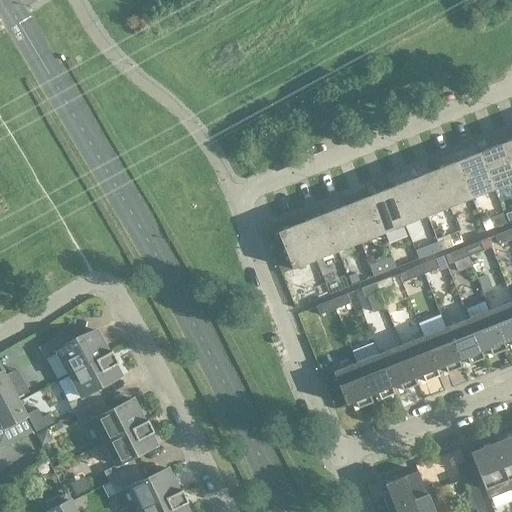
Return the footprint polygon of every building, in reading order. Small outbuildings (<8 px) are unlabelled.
[(511,139),(501,144),(511,170),(511,139)] [(511,182),(511,170),(501,144),(479,152),(494,190),(511,182)] [(494,190),(479,152),(457,161),(471,198),(494,190)] [(471,198),(457,161),(434,170),(449,207),(471,198)] [(449,207),(434,170),(412,179),(427,216),(449,207)] [(427,216),(412,179),(390,188),(404,225),(427,216)] [(404,225),(390,188),(367,196),(382,234),(404,225)] [(382,234),(367,196),(345,205),(360,243),(382,234)] [(360,243),(345,205),(323,214),(337,251),(360,243)] [(337,251),(323,214),(300,223),(315,260),(337,251)] [(485,231),(493,228),(489,218),(481,221),(485,231)] [(315,260),(300,223),(277,232),(292,269),(315,260)] [(511,239),(511,236),(509,229),(494,235),(498,245),(511,239)] [(458,230),(448,234),(452,245),(462,241),(458,230)] [(483,251),(480,241),(465,247),(468,257),(483,251)] [(422,248),(425,256),(440,250),(437,242),(422,248)] [(468,257),(465,247),(450,253),(453,262),(468,257)] [(453,262),(457,273),(472,267),(468,257),(453,262)] [(439,268),(435,259),(420,265),(424,274),(439,268)] [(424,274),(420,265),(405,271),(409,280),(424,274)] [(351,285),(359,282),(356,273),(348,277),(351,285)] [(477,278),(483,291),(491,288),(485,275),(477,278)] [(394,286),(391,276),(375,283),(379,292),(394,286)] [(379,292),(375,283),(360,288),(364,298),(379,292)] [(378,292),(366,297),(373,313),(385,309),(378,292)] [(350,304),(346,294),(331,300),(335,310),(350,304)] [(335,310),(331,300),(316,306),(320,316),(335,310)] [(511,301),(490,310),(505,350),(506,349),(503,343),(511,340),(511,342),(511,301)] [(505,350),(490,310),(467,319),(483,358),(484,358),(481,351),(489,348),(491,355),(505,350)] [(483,358),(467,319),(445,328),(461,367),(459,360),(466,357),(469,364),(483,358)] [(461,367),(445,328),(423,336),(438,376),(439,376),(436,369),(444,366),(447,373),(461,367)] [(57,351),(69,374),(108,353),(108,352),(96,330),(72,343),(66,332),(38,347),(44,358),(57,351)] [(438,376),(423,336),(400,345),(416,385),(417,385),(414,378),(422,375),(424,382),(438,376)] [(416,385),(400,345),(378,354),(394,394),(394,393),(392,387),(399,384),(402,390),(416,385)] [(111,350),(108,352),(108,353),(69,374),(81,396),(68,403),(74,414),(103,400),(97,389),(120,376),(114,364),(118,362),(111,350)] [(394,394),(378,354),(356,363),(371,403),(372,402),(369,396),(377,392),(380,399),(394,394)] [(371,403),(356,363),(333,372),(346,405),(355,401),(357,408),(371,403)] [(16,370),(4,376),(16,398),(28,392),(16,370)] [(0,447),(32,430),(25,416),(16,398),(4,376),(2,372),(0,372),(0,447)] [(108,411),(103,400),(74,414),(80,426),(93,419),(105,442),(144,422),(144,421),(132,399),(108,411)] [(147,419),(144,421),(144,422),(105,442),(116,465),(103,471),(109,482),(138,468),(132,457),(156,445),(150,433),(154,431),(147,419)] [(49,442),(50,437),(46,430),(36,435),(41,446),(49,442)] [(511,435),(501,440),(503,444),(495,447),(494,443),(493,443),(511,491),(511,435)] [(511,491),(493,443),(479,448),(481,453),(472,457),(489,501),(511,491)] [(473,475),(467,460),(457,464),(463,479),(473,475)] [(143,480),(138,468),(109,482),(114,494),(128,487),(139,511),(178,492),(178,491),(167,468),(143,480)] [(387,510),(394,507),(427,494),(417,471),(385,484),(388,493),(381,495),(387,510)] [(478,491),(473,475),(463,479),(469,494),(478,491)] [(182,489),(178,491),(178,492),(139,511),(187,511),(184,503),(188,502),(182,489)] [(433,511),(427,494),(394,507),(395,511),(433,511)] [(75,511),(69,500),(48,511),(75,511)]
